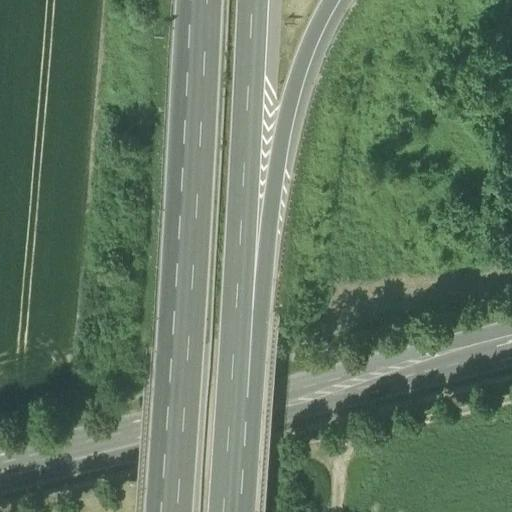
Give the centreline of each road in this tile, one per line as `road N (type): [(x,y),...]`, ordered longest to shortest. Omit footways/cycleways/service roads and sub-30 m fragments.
road 1 (primary): [(0,463),(511,337)]
road 2 (motorway): [(205,0),(174,511)]
road 3 (motorway): [(228,420),(257,343),(283,120),(327,0)]
road 4 (motorway): [(228,420),(248,0)]
road 5 (track): [(336,511),(351,442),(511,401)]
